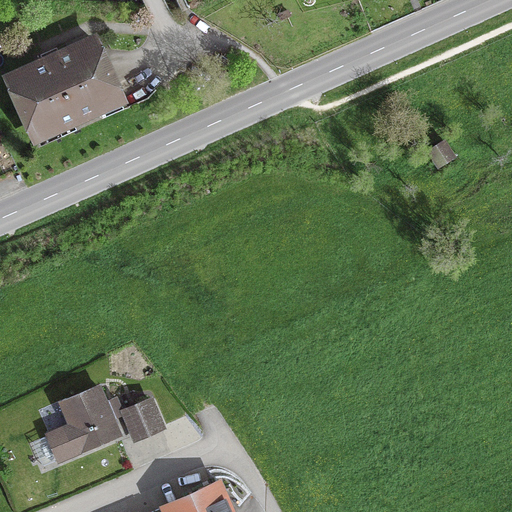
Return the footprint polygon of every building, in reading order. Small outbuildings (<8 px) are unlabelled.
[(38,147),(123,110),(92,42),(8,80),(38,147)] [(437,165),(450,157),(442,145),(429,152),(437,165)] [(57,460),(117,435),(97,388),(60,403),(69,426),(46,436),(57,460)] [(133,439),(159,428),(148,401),(122,412),(133,439)] [(229,511),(219,487),(162,511),(229,511)]
